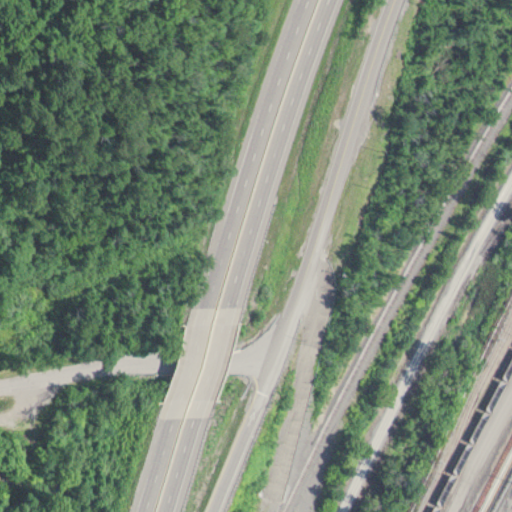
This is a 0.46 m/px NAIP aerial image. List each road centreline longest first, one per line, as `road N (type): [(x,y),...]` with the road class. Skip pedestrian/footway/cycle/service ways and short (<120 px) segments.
road 1 (tertiary): [(278,358),(399,0)]
road 2 (motorway): [(302,0),(208,306)]
road 3 (motorway): [(234,307),(323,0)]
road 4 (residential): [(0,386),(147,362),(278,358)]
road 5 (motorway): [(217,511),(278,358)]
